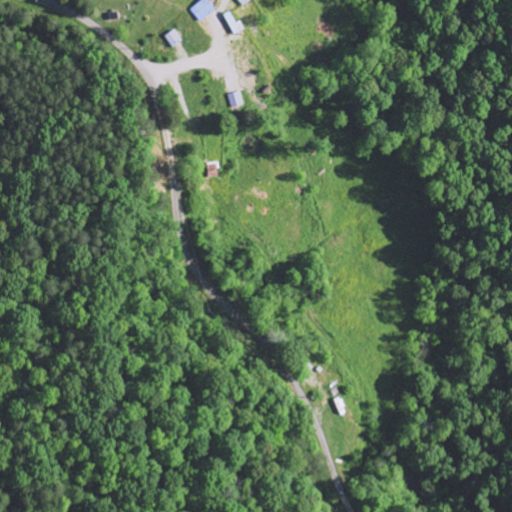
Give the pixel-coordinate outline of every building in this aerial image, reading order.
[(200,0),(189,9),(199,22),(215,9),(207,0),(200,0)] [(224,13),(231,34),(237,32),(230,11),(224,13)] [(181,40),(173,29),(163,36),(171,47),(181,40)] [(254,85),(250,64),(257,63),(253,45),(246,47),(244,37),(234,39),(237,55),(231,57),(238,89),(254,85)] [(230,107),(242,104),(238,91),(226,94),(230,107)]
